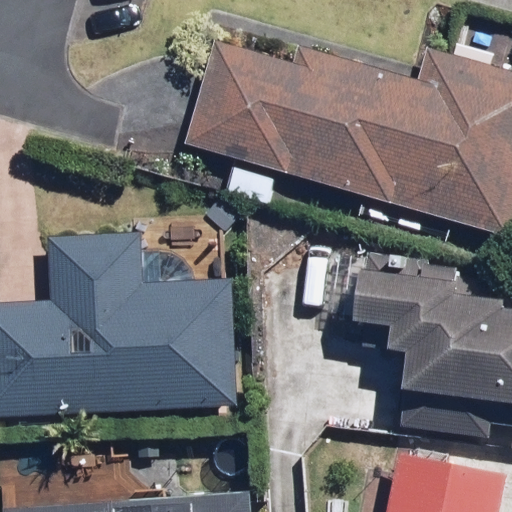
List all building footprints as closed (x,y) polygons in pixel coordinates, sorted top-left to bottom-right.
[(219,46),(190,145),(511,238),(511,70),(425,45),(414,80),(302,47),(296,68),(219,46)] [(0,294),(0,422),(246,411),(240,282),(156,286),(154,239),(55,244),(57,292),(0,294)] [(467,279),(367,271),(364,322),(394,324),(392,352),(412,353),(406,434),(496,440),(499,404),(511,405),(511,312),(508,312),(509,296),(466,293),(467,279)] [(506,511),(511,482),(511,477),(401,461),(390,511),(506,511)] [(255,511),(255,498),(13,502),(13,511),(255,511)]
